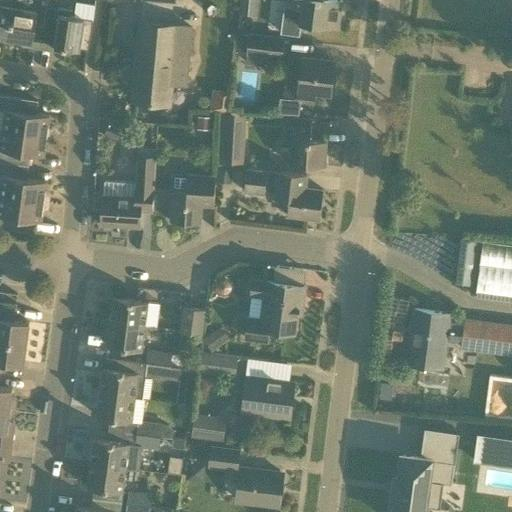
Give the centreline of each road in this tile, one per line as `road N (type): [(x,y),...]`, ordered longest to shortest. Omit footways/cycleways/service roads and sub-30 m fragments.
road 1 (residential): [(358,254),(236,240),(171,269),(67,260)]
road 2 (tertiary): [(326,511),(358,254)]
road 3 (tertiary): [(358,254),(391,0)]
road 4 (residential): [(67,260),(37,511)]
road 5 (residential): [(67,260),(77,95),(64,80),(0,69)]
